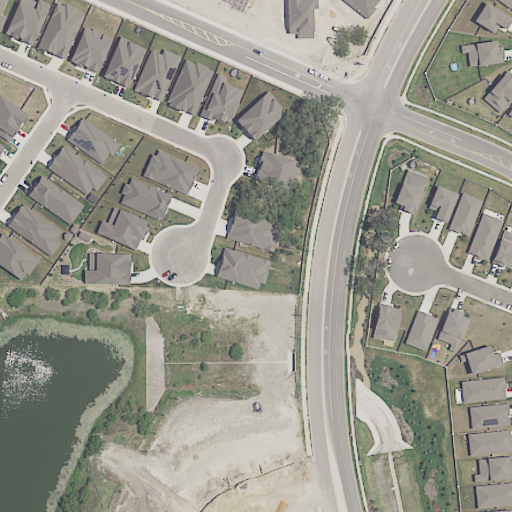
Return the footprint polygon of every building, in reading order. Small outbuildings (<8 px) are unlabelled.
[(17,0),(5,35),(34,45),(48,4),(37,0),(34,8),(26,6),(27,2),(26,1),(26,0),(17,0)] [(38,50),(66,60),(82,12),(54,3),(38,50)] [(498,26),(505,29),(510,18),(483,5),(475,23),(495,32),(498,26)] [(97,74),(112,39),(84,27),(69,62),(97,74)] [(143,47),(116,39),(104,80),(130,88),(143,47)] [(502,63),(501,50),(496,50),(496,42),(461,45),(462,54),(467,53),(468,67),(502,63)] [(150,51),(133,91),(161,103),(180,58),(163,50),(161,55),(150,51)] [(511,98),(511,83),(503,75),(482,99),(499,113),(511,98)] [(27,115),(0,96),(0,136),(8,142),(27,115)] [(112,157),(120,144),(80,119),(66,142),(101,164),(107,154),(112,157)] [(46,169),(90,197),(104,175),(61,147),(46,169)] [(411,179),(413,173),(405,170),(394,204),(401,207),(400,211),(413,215),(424,183),(411,179)] [(27,196),(70,225),(83,205),(40,176),(27,196)] [(433,218),(445,223),(457,195),(436,186),(428,206),(437,210),(433,218)] [(449,231),(470,237),(481,200),(460,194),(449,231)] [(6,229),(52,255),(59,243),(55,241),(61,230),(19,206),(6,229)] [(467,254),(487,261),(501,221),(481,214),(467,254)] [(511,269),(511,233),(502,231),(491,263),(511,269)] [(0,266),(23,282),(38,260),(0,234),(0,266)] [(372,338),(393,343),(400,311),(378,307),(372,338)] [(436,340),(449,344),(447,350),(455,353),(467,319),(460,317),(461,312),(448,307),(436,340)] [(436,318),(416,312),(405,345),(426,351),(436,318)] [(502,365),(498,352),(491,354),(489,346),(463,354),(470,375),(502,365)] [(463,404),(505,399),(502,378),(460,382),(463,404)] [(469,407),(469,429),(508,427),(508,405),(469,407)] [(469,456),(511,451),(509,430),(466,435),(469,456)] [(478,474),(473,475),(473,483),(511,480),(509,457),(477,460),(478,474)] [(511,483),(474,487),(476,508),(511,504),(511,483)]
